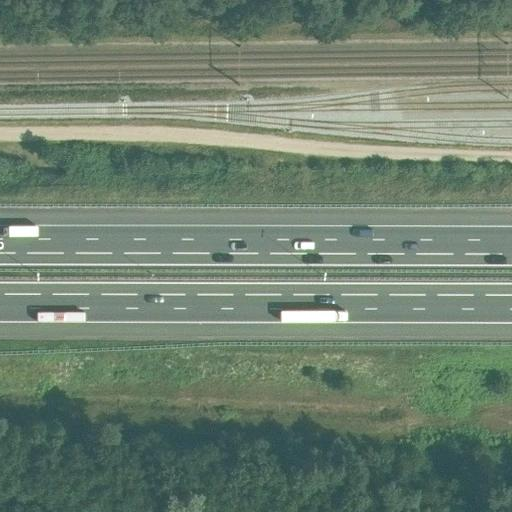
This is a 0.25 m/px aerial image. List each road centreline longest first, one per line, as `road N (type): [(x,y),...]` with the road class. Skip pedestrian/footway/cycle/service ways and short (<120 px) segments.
road 1 (track): [(511,156),(162,129),(0,132)]
road 2 (motorway): [(511,247),(0,246)]
road 3 (motorway): [(0,300),(511,300)]
